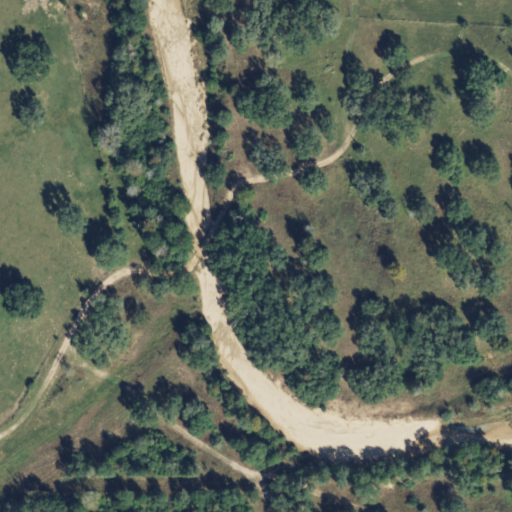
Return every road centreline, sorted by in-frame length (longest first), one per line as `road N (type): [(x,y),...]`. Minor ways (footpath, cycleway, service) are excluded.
road 1 (residential): [(223,211),(249,178),(339,160),(335,91),(347,34),(473,47),(511,64)]
road 2 (residential): [(0,436),(10,434),(67,361),(90,304),(123,277),(187,273)]
